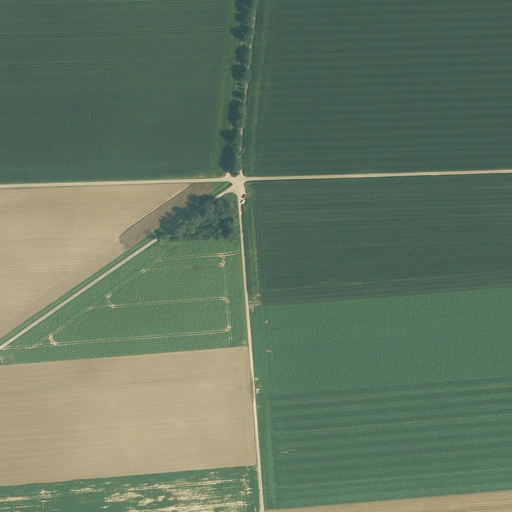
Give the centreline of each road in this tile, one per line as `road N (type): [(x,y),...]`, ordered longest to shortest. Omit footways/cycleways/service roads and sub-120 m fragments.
road 1 (track): [(265,511),(240,179),(511,175)]
road 2 (track): [(255,0),(240,179),(0,349)]
road 3 (track): [(240,179),(0,185)]
road 4 (track): [(246,0),(228,179)]
